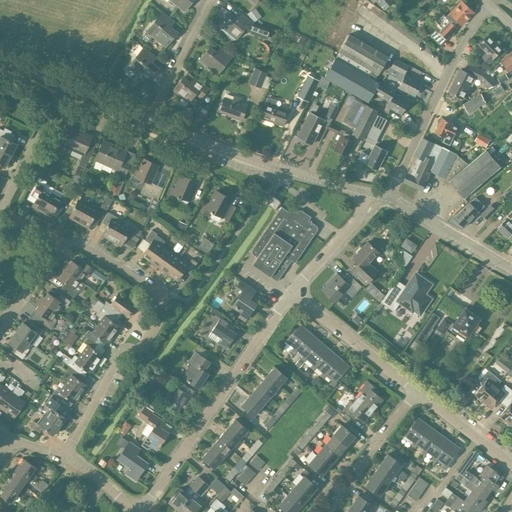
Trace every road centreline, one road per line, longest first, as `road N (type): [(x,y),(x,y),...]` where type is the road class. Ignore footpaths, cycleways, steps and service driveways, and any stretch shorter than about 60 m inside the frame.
road 1 (residential): [(61,459),(110,369),(138,357),(164,308),(151,289),(76,243),(57,243)]
road 2 (residential): [(136,511),(290,294)]
road 3 (tertiary): [(378,195),(235,155),(148,118)]
road 4 (residential): [(414,388),(290,294)]
road 5 (tertiary): [(511,268),(378,195)]
road 6 (residential): [(326,511),(414,388)]
road 7 (residential): [(0,213),(65,84)]
road 8 (residential): [(378,195),(395,183),(448,72)]
road 9 (residential): [(148,118),(210,0)]
road 10 (residential): [(290,294),(378,195)]
road 11 (residential): [(511,465),(414,388)]
